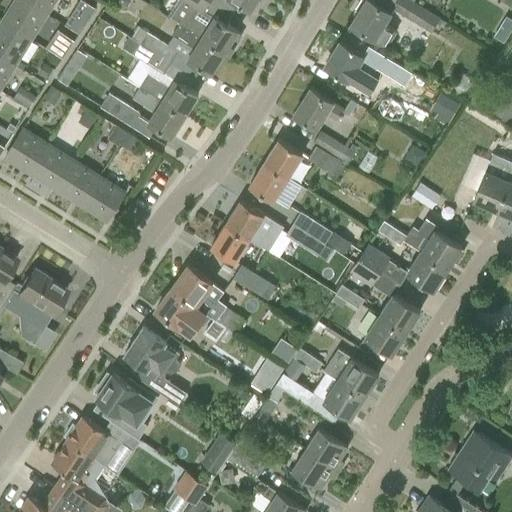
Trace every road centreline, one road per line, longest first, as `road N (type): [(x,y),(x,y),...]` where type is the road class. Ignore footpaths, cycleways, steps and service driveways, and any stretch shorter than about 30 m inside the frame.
road 1 (residential): [(126,276),(313,0)]
road 2 (residential): [(511,253),(492,247),(477,259),(375,425),(401,451)]
road 3 (residential): [(0,465),(126,276)]
road 4 (residential): [(401,451),(444,392),(511,353)]
road 5 (residential): [(126,276),(0,194)]
